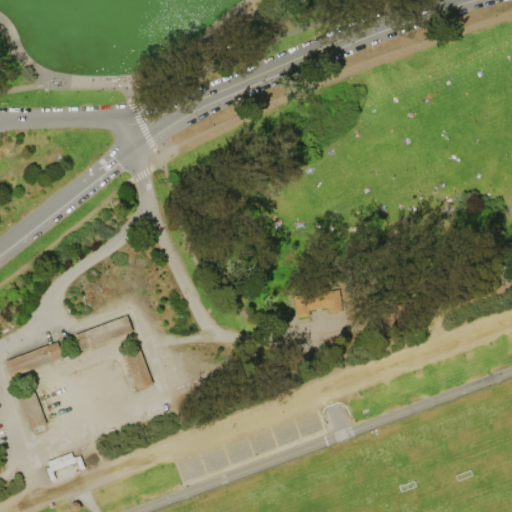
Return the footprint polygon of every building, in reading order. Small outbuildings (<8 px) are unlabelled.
[(292,296),(295,318),(308,316),(308,310),(327,307),(328,313),(342,311),(339,289),(292,296)] [(74,335),(80,350),(132,330),(126,315),(74,335)] [(5,361),(11,377),(62,357),(56,342),(5,361)] [(123,353),(136,389),(152,383),(139,347),(123,353)] [(30,429),(45,423),(32,388),(17,394),(30,429)] [(38,447),(43,461),(164,414),(159,400),(38,447)] [(79,506),(78,503),(74,501),(71,503),(69,506),(70,510),(74,511),(78,510),(79,506)]
